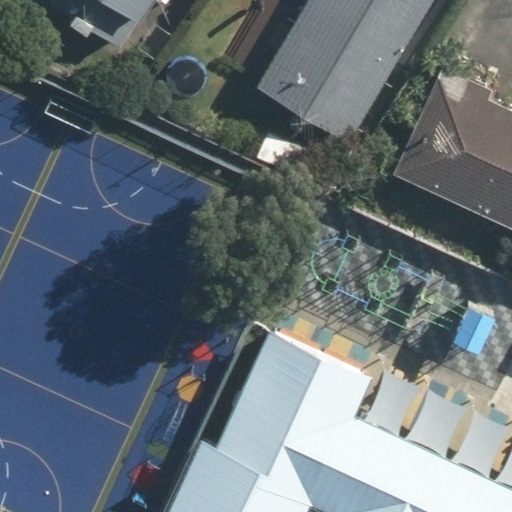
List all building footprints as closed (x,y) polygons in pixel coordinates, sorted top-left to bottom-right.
[(96,0),(125,20),(139,0),(96,0)] [(299,0),(248,87),(344,144),(429,0),(299,0)] [(511,106),(431,70),(385,172),(511,228),(511,106)] [(511,285),(501,280),(482,320),(511,333),(511,285)] [(258,309),(161,511),(511,511),(511,484),(357,411),(378,366),(258,309)]
